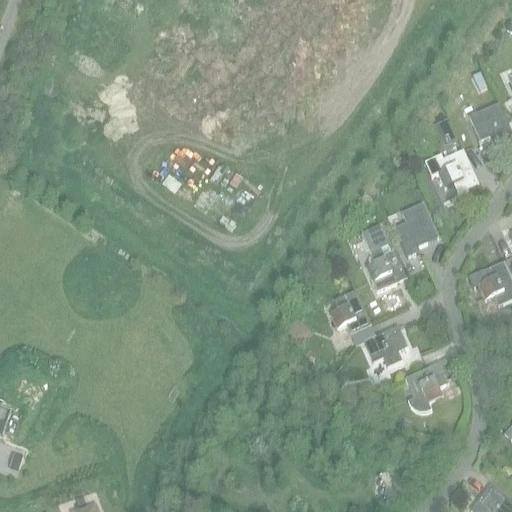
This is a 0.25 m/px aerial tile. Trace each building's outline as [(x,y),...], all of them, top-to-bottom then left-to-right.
[(479,76),(471,79),(478,95),(486,92),(479,76)] [(470,122),(481,145),(489,141),(495,151),(511,142),(511,136),(499,108),(470,122)] [(446,125),(435,130),(440,142),(452,137),(446,125)] [(439,177),(446,191),(454,188),(458,199),(479,189),(463,154),(443,163),(441,158),(426,165),(433,180),(439,177)] [(399,167),(395,179),(405,182),(409,171),(399,167)] [(359,214),(365,225),(377,219),(370,207),(359,214)] [(405,226),(396,230),(404,247),(400,248),(406,261),(419,255),(418,252),(438,242),(423,208),(402,218),(405,226)] [(366,270),(377,296),(408,283),(392,248),(383,228),(362,237),(372,257),(375,265),(366,270)] [(511,283),(504,266),(485,274),(484,273),(469,280),(474,292),(479,290),(485,304),(495,300),(499,310),(511,304),(511,283)] [(329,317),(331,321),(337,333),(346,329),(351,338),(371,329),(367,321),(356,294),(335,304),(339,313),(329,317)] [(511,340),(511,336),(508,328),(495,334),(501,346),(511,340)] [(403,364),(399,356),(408,351),(399,330),(365,345),(374,367),(383,363),(387,371),(403,364)] [(415,402),(409,405),(411,410),(416,414),(420,417),(426,417),(431,414),(429,408),(443,402),(439,392),(449,387),(440,367),(406,382),(415,402)] [(319,376),(329,383),(336,373),(330,369),(323,370),(319,376)] [(336,377),(330,385),(337,391),(343,382),(336,377)] [(376,408),(375,412),(377,416),(381,418),(385,418),(388,415),(388,414),(389,411),(387,407),(384,405),(380,405),(376,408)] [(478,506),(473,511),(511,511),(511,505),(491,489),(478,506)]
